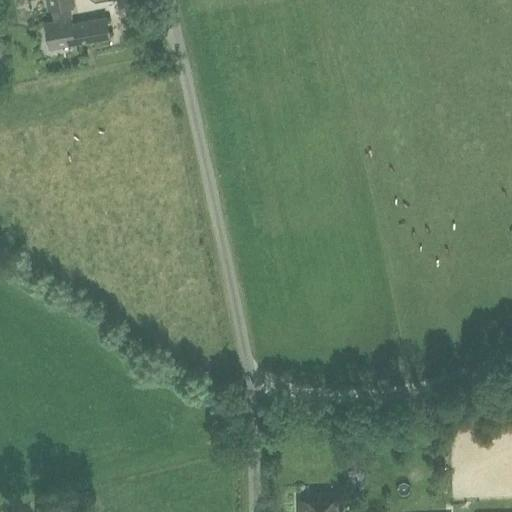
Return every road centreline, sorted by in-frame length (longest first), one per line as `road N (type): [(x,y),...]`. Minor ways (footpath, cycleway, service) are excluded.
road 1 (unclassified): [(254,511),(246,362),(167,0)]
road 2 (track): [(249,387),(396,391),(511,356)]
